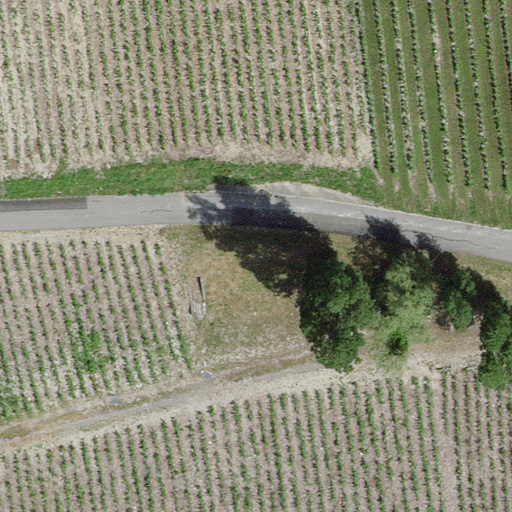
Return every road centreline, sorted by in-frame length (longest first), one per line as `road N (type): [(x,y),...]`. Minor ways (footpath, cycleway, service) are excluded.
road 1 (track): [(511,332),(0,440)]
road 2 (track): [(0,217),(234,207),(511,246)]
